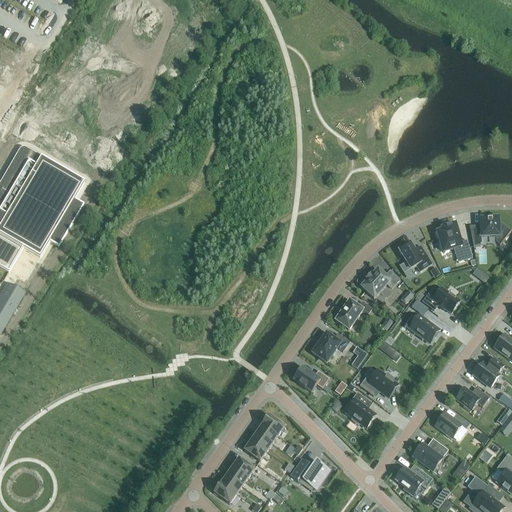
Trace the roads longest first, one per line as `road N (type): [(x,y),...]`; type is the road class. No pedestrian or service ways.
road 1 (residential): [(267,384),(378,242),(435,211),(511,200)]
road 2 (residential): [(368,485),(511,292)]
road 3 (residential): [(368,485),(267,384)]
road 4 (residential): [(191,492),(267,384)]
